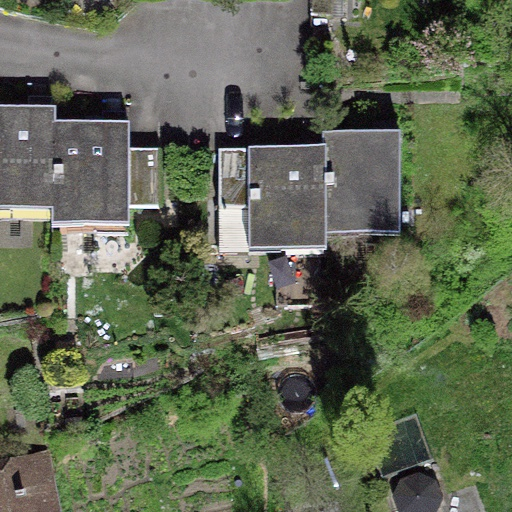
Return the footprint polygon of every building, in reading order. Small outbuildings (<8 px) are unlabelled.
[(115,127),(59,126),(59,110),(40,110),(0,109),(0,203),(44,203),(44,220),(127,221),(127,208),(127,154),(128,127),(115,127)] [(383,137),(322,136),(322,152),(286,151),(247,150),(246,209),(245,249),(319,251),(320,234),(393,236),(396,138),(383,137)] [(247,150),(221,149),(219,209),(246,209),(247,150)] [(160,209),(160,154),(127,154),(127,208),(160,209)] [(50,511),(40,459),(0,466),(0,511),(50,511)]
